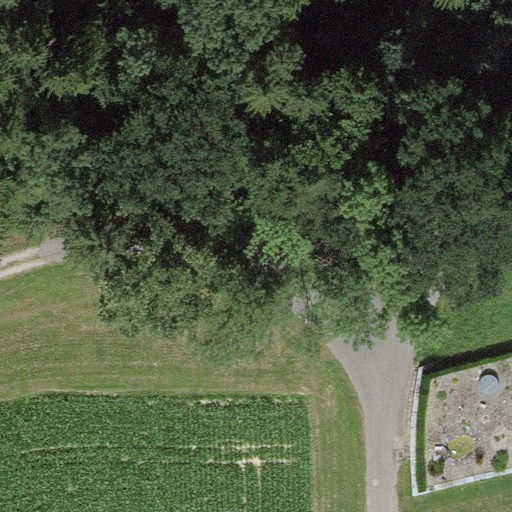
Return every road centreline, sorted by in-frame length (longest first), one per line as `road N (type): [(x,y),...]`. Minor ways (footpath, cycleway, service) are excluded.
road 1 (track): [(0,270),(105,245),(163,245),(229,259),(380,350)]
road 2 (residential): [(383,511),(380,350),(414,282),(460,225),(511,192)]
